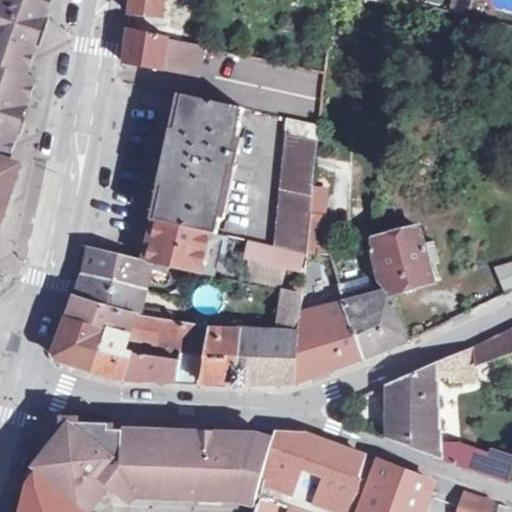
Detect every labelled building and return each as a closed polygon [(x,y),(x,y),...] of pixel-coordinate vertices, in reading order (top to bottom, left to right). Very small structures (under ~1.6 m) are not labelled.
[(0,0),(0,160),(5,162),(34,75),(27,73),(51,0),(0,0)] [(156,37),(159,20),(161,0),(131,0),(130,9),(128,31),(156,37)] [(470,15),(473,0),(456,0),(453,12),(470,15)] [(171,24),(159,20),(156,37),(177,41),(179,32),(171,30),(171,24)] [(202,47),(177,41),(156,37),(128,31),(126,48),(124,63),(195,80),(202,47)] [(161,225),(210,234),(217,236),(243,109),(182,97),(175,133),(157,224),(161,225)] [(285,134),(318,141),(319,125),(287,118),(285,134)] [(311,215),(318,141),(285,134),(273,247),(307,254),(311,215)] [(0,227),(6,208),(18,167),(5,162),(0,160),(0,173),(3,181),(0,190),(0,227)] [(311,215),(307,254),(333,253),(333,249),(327,248),(328,217),(311,215)] [(161,225),(151,265),(201,275),(210,234),(161,225)] [(388,292),(389,294),(391,298),(436,284),(431,267),(442,264),(436,243),(426,247),(422,230),(375,242),(374,259),(379,275),(380,281),(388,292)] [(306,257),(251,243),(246,261),(302,274),(306,257)] [(87,251),(85,261),(82,273),(144,289),(151,265),(87,251)] [(511,265),(496,271),(508,295),(511,293),(511,265)] [(138,313),(144,289),(82,273),(80,285),(75,300),(138,313)] [(280,338),(299,338),(301,318),(303,297),(285,293),(280,338)] [(409,342),(391,298),(389,294),(371,299),(385,350),(397,346),(409,342)] [(385,350),(371,299),(347,305),(363,359),(375,354),(385,350)] [(211,329),(138,313),(75,300),(68,321),(107,332),(108,329),(140,335),(160,341),(159,344),(207,354),(210,337),(211,329)] [(363,359),(347,305),(316,314),(317,325),(329,371),(343,366),(363,359)] [(317,325),(316,314),(301,318),(299,338),(295,384),(329,371),(317,325)] [(97,371),(107,332),(68,321),(61,339),(56,354),(59,360),(74,364),(80,366),(97,371)] [(126,378),(135,352),(139,340),(140,335),(108,329),(107,332),(97,371),(111,375),(119,378),(126,378)] [(511,329),(449,358),(454,382),(478,379),(476,366),(511,352),(511,329)] [(299,338),(280,338),(269,337),(269,334),(242,332),(241,340),(210,337),(207,354),(202,382),(236,384),(236,388),(248,388),(248,383),(258,383),(295,384),(299,338)] [(147,342),(139,340),(135,352),(143,354),(145,347),(147,342)] [(180,360),(182,355),(177,354),(145,347),(143,354),(180,360)] [(201,361),(182,355),(180,360),(143,354),(135,352),(126,378),(144,379),(197,382),(201,361)] [(454,382),(449,358),(436,364),(437,384),(454,382)] [(470,469),(486,474),(492,457),(440,443),(437,384),(436,364),(389,386),(389,440),(435,457),(455,463),(470,469)] [(139,434),(110,432),(110,423),(99,423),(82,424),(81,431),(77,450),(104,455),(95,495),(99,497),(105,490),(125,506),(136,496),(139,434)] [(85,511),(99,497),(95,495),(104,455),(77,450),(81,431),(82,424),(67,424),(66,430),(66,439),(38,469),(85,511)] [(273,461),(260,499),(301,511),(350,511),(367,456),(302,433),(278,432),(275,442),(270,460),(273,461)] [(139,434),(136,496),(164,497),(167,435),(139,434)] [(191,437),(167,435),(164,497),(173,497),(191,437)] [(270,460),(275,442),(216,438),(191,437),(173,497),(260,499),(273,461),(270,460)] [(15,471),(23,473),(29,455),(20,453),(15,471)] [(367,456),(350,511),(361,511),(374,479),(366,476),(372,458),(367,456)] [(511,467),(511,462),(492,457),(486,474),(508,481),(511,467)] [(366,476),(374,479),(361,511),(424,511),(436,481),(381,461),(372,458),(366,476)] [(19,511),(85,511),(31,470),(19,511)] [(488,511),(492,500),(467,491),(459,511),(488,511)]
